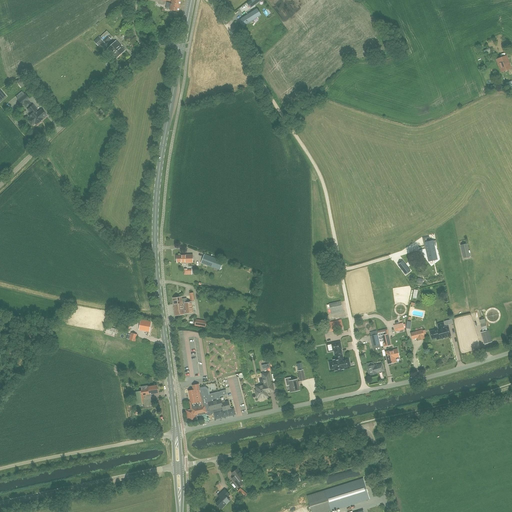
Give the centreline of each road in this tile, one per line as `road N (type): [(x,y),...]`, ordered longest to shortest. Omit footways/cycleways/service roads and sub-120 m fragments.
road 1 (track): [(366,391),(315,165),(208,0)]
road 2 (secondary): [(173,409),(154,222),(182,47)]
road 3 (unclassified): [(178,432),(511,352)]
road 4 (unclassified): [(180,466),(356,427),(373,440)]
road 5 (unclassified): [(0,180),(147,49)]
road 6 (track): [(0,469),(173,433)]
road 7 (track): [(0,505),(166,469)]
road 8 (track): [(511,386),(360,427)]
